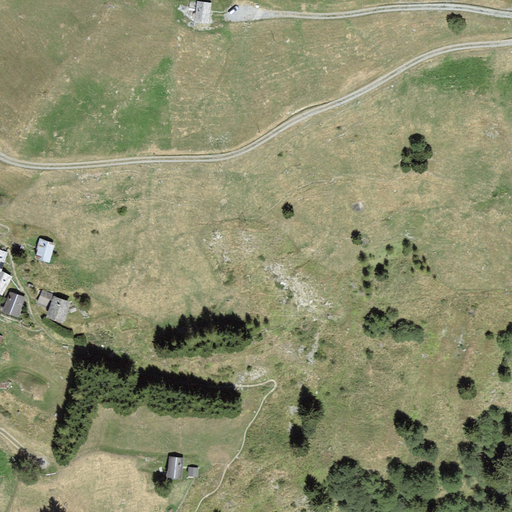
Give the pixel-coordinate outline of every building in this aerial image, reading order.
[(216,26),(217,4),(193,3),(193,13),(201,13),(201,26),(216,26)] [(54,262),(58,244),(41,240),(39,248),(41,248),(39,258),(54,262)] [(0,292),(7,295),(15,276),(0,270),(0,292)] [(56,294),(46,290),(40,303),(51,307),(56,294)] [(23,315),(28,298),(12,293),(7,311),(23,315)] [(71,322),(75,302),(57,298),(53,318),(71,322)] [(188,474),(187,458),(174,459),(175,474),(188,474)]
